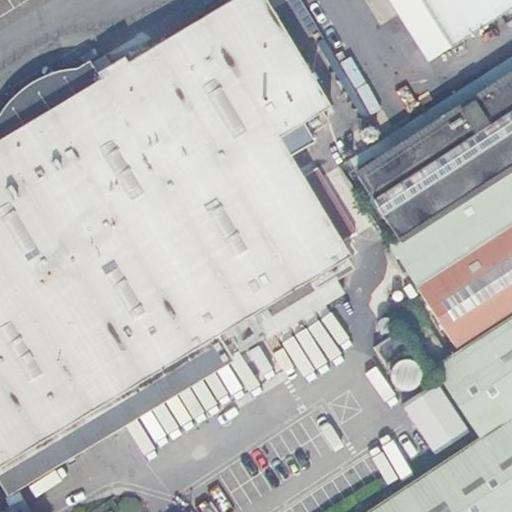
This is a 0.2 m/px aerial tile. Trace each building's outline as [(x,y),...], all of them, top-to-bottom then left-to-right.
[(283,143),(335,110),(272,0),(243,0),(133,65),(129,58),(102,73),(106,81),(4,143),(0,137),(0,474),(353,262),(312,191),(283,143)] [(511,0),(415,0),(454,60),(511,22),(511,0)] [(500,430),(374,511),(511,511),(511,59),(381,144),(340,169),(421,301),(500,430)] [(407,403),(435,453),(470,433),(442,383),(407,403)] [(438,451),(444,461),(483,437),(465,408),(461,411),(472,429),(438,451)]
